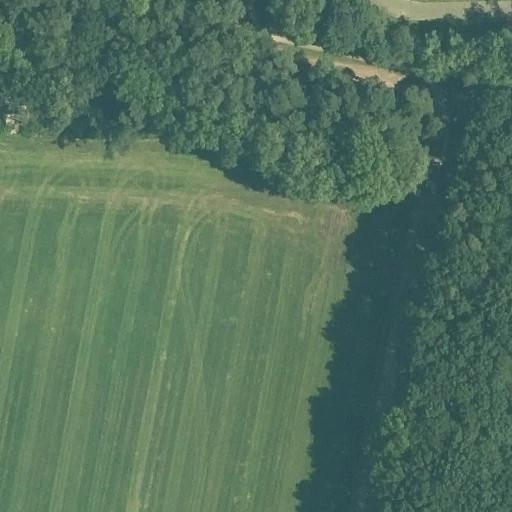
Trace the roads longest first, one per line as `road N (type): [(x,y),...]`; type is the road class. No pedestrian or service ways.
road 1 (track): [(243,0),(248,29),(272,55),(423,90),(437,112),(360,511)]
road 2 (track): [(434,198),(267,175),(238,157),(204,151),(0,142)]
